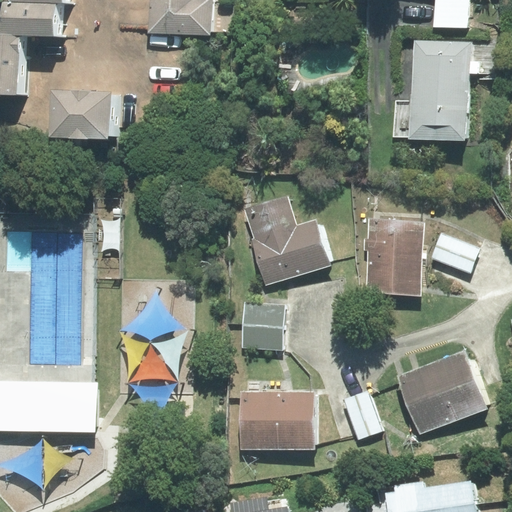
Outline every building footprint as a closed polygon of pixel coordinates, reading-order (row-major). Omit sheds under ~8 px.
[(0,99),(18,101),(22,43),(54,45),(57,10),(62,11),(62,0),(4,0),(4,8),(2,7),(0,31),(0,99)] [(149,0),(148,38),(210,41),(212,0),(201,0),(149,0)] [(470,0),(434,0),(433,30),(469,31),(470,0)] [(414,42),(408,142),(464,146),(471,45),(414,42)] [(112,101),(51,97),(49,145),(109,148),(112,101)] [(244,213),(266,289),(331,271),(318,224),(296,230),(288,201),(244,213)] [(369,222),(365,296),(421,299),(424,225),(369,222)] [(480,252),(440,236),(430,260),(470,276),(480,252)] [(246,304),(242,351),(282,355),(286,308),(246,304)] [(420,438),(488,414),(468,356),(400,380),(420,438)] [(99,384),(0,381),(0,434),(98,436),(99,384)] [(383,434),(368,394),(344,403),(359,443),(383,434)] [(241,395),(240,453),(314,454),(315,396),(241,395)] [(387,497),(389,511),(479,511),(475,484),(424,492),(423,485),(393,490),(394,496),(387,497)]
